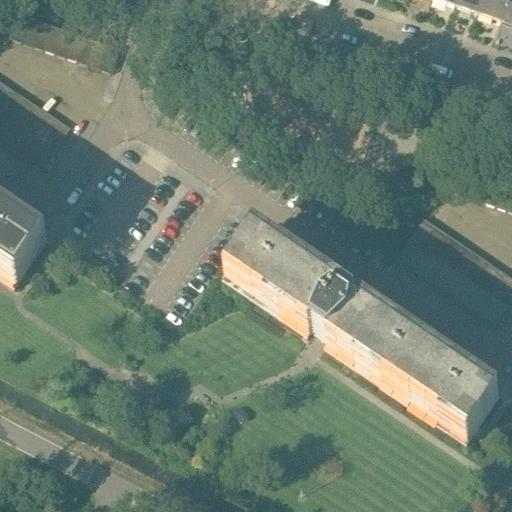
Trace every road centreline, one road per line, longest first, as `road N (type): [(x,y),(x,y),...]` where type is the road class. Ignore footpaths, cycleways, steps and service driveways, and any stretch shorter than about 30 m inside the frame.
road 1 (residential): [(511,354),(482,357),(120,114)]
road 2 (unclassified): [(511,79),(289,0)]
road 3 (unclassified): [(0,428),(159,511)]
road 4 (residential): [(120,114),(62,198),(26,199),(0,181)]
road 5 (residential): [(158,0),(120,114)]
